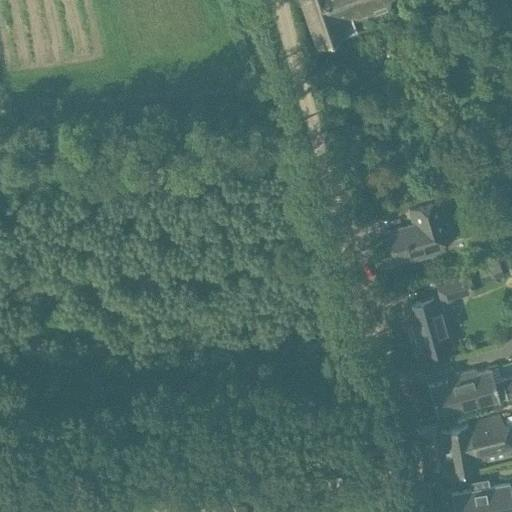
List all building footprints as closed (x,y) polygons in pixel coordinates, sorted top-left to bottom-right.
[(339,30),(388,11),(384,0),(300,0),(317,46),(341,37),(339,30)] [(409,256),(410,260),(437,252),(432,234),(447,230),(439,201),(408,210),(413,224),(384,232),(392,261),(409,256)] [(477,260),(481,275),(501,270),(497,255),(477,260)] [(468,272),(435,281),(441,301),(474,292),(468,272)] [(405,305),(419,353),(449,344),(435,297),(405,305)] [(511,375),(501,378),(501,380),(494,382),(490,367),(475,371),(474,368),(460,371),(461,375),(428,384),(437,416),(511,395),(511,375)] [(468,424),(439,431),(448,474),(477,468),(477,464),(511,456),(511,428),(510,421),(502,422),(500,414),(467,422),(468,424)] [(487,478),(477,480),(468,482),(470,489),(451,493),(454,511),(511,511),(509,483),(488,486),(487,478)] [(159,511),(204,511),(202,489),(180,491),(180,487),(158,489),(159,511)] [(272,511),(271,504),(269,504),(268,495),(215,500),(216,511),(272,511)]
